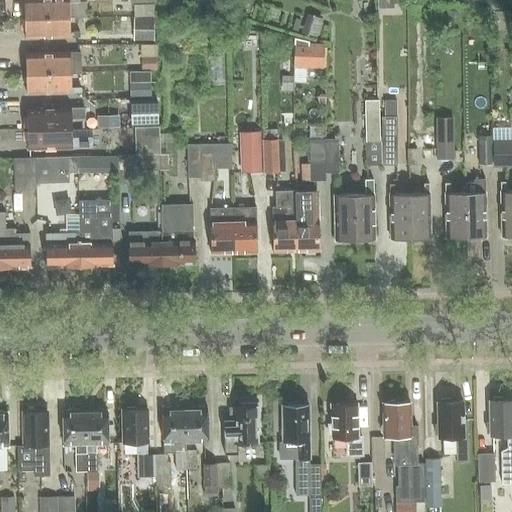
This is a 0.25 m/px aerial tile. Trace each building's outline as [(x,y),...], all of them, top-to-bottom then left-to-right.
[(24,0),(25,19),(70,18),(70,3),(80,2),(79,0),(24,0)] [(207,0),(207,12),(223,13),(224,0),(207,0)] [(307,15),(302,33),(319,38),(323,20),(307,15)] [(26,39),(80,37),(80,32),(70,33),(70,18),(25,19),(26,39)] [(154,18),(135,18),(135,41),(154,41),(154,18)] [(294,38),(293,62),(323,63),(324,46),(312,45),(312,42),(294,38)] [(81,73),(80,58),(81,58),(81,53),(26,55),(26,74),(81,73)] [(157,58),(141,58),(141,63),(141,71),(157,71),(157,62),(157,58)] [(81,73),(26,74),(27,94),(81,93),(81,88),(72,88),(71,75),(81,75),(81,73)] [(494,108),(493,89),(481,90),(482,109),(494,108)] [(380,100),(366,100),(367,165),(381,165),(380,100)] [(134,101),(131,101),(132,115),(132,126),(135,125),(157,125),(156,101),(134,101)] [(28,130),(72,129),(72,114),(82,114),(82,109),(27,110),(28,130)] [(382,166),(399,166),(398,117),(383,117),(384,137),(382,137),(382,166)] [(437,161),(454,160),(454,118),(436,118),(437,161)] [(491,128),(479,128),(479,166),(491,166),(491,128)] [(73,149),(93,149),(93,138),(73,138),(72,129),(28,130),(28,150),(73,149)] [(262,172),(261,138),(261,132),(240,132),(242,173),(262,172)] [(325,140),(326,172),(341,172),(340,139),(325,140)] [(326,180),(326,172),(325,140),(310,140),(310,180),(326,180)] [(511,140),(493,140),(493,165),(493,168),(511,167),(511,140)] [(263,177),(277,176),(276,143),(262,143),(263,177)] [(215,169),(225,169),(225,153),(233,153),(233,144),(200,145),(201,178),(201,182),(215,182),(215,169)] [(201,178),(200,145),(188,145),(189,179),(201,178)] [(408,150),(409,166),(418,165),(418,150),(408,150)] [(141,155),(120,156),(120,179),(141,179),(141,171),(141,155)] [(170,155),(141,155),(141,171),(170,170),(170,155)] [(69,173),(78,173),(77,157),(36,158),(37,190),(37,184),(69,183),(69,173)] [(77,157),(78,173),(86,173),(86,157),(77,157)] [(15,191),(37,190),(36,158),(14,159),(15,191)] [(375,240),(374,180),(365,180),(366,195),(343,196),(343,192),(344,192),(344,186),(334,186),(335,241),(375,240)] [(466,238),(486,238),(485,180),(474,180),(474,183),(465,183),(465,193),(466,238)] [(511,236),(511,192),(506,192),(506,182),(501,182),(502,237),(511,236)] [(411,239),(431,239),(429,184),(425,184),(425,194),(410,194),(411,239)] [(466,238),(465,193),(450,193),(450,184),(445,184),(446,238),(466,238)] [(411,239),(410,194),(395,195),(395,185),(390,185),(391,240),(411,239)] [(295,190),(295,191),(295,193),(296,252),(320,251),(317,190),(295,190)] [(296,252),(295,193),(295,191),(275,192),(276,207),(272,207),(273,252),(296,252)] [(80,267),(113,266),(111,200),(78,201),(79,233),(80,267)] [(161,232),(162,265),(196,264),(195,241),(194,241),(193,231),(192,231),(192,226),(193,226),(193,205),(162,205),(162,232),(161,232)] [(211,254),(234,253),(233,208),(210,209),(211,254)] [(234,253),(257,253),(257,208),(233,208),(234,253)] [(0,268),(31,268),(30,234),(16,234),(16,229),(6,229),(5,213),(0,212),(0,268)] [(129,266),(162,265),(161,232),(129,232),(129,242),(128,242),(129,266)] [(46,267),(80,267),(79,233),(46,234),(46,267)] [(511,484),(511,400),(490,401),(490,437),(508,436),(508,448),(503,452),(504,485),(511,484)] [(456,463),(469,463),(467,420),(464,420),(463,402),(438,402),(439,438),(456,438),(456,463)] [(259,418),(260,418),(259,403),(232,404),(232,407),(229,407),(230,420),(224,420),(225,455),(238,454),(238,444),(259,444),(259,418)] [(383,404),(384,438),(394,438),(394,465),(398,465),(398,486),(424,486),(424,464),(417,464),(417,445),(418,445),(417,426),(414,426),(411,426),(410,403),(383,404)] [(348,456),(363,455),(362,437),(358,438),(358,404),(332,405),(332,425),(329,425),(329,435),(332,435),(332,439),(347,439),(348,456)] [(299,459),(310,459),(309,405),(283,406),(283,442),(298,442),(299,459)] [(175,443),(186,443),(185,408),(163,409),(164,443),(175,443)] [(186,452),(187,471),(197,471),(196,443),(208,443),(208,408),(185,408),(186,443),(186,452)] [(146,444),(147,444),(147,409),(124,410),(125,444),(135,444),(135,452),(146,452),(146,444)] [(97,445),(109,445),(108,410),(85,411),(87,472),(98,472),(97,445)] [(76,473),(87,472),(85,411),(63,411),(64,446),(76,446),(76,454),(76,473)] [(0,447),(9,447),(8,413),(0,412),(0,447)] [(34,477),(48,476),(47,412),(24,412),(25,446),(18,446),(18,471),(34,471),(34,477)] [(279,442),(280,460),(294,459),(299,459),(298,442),(283,442),(279,442)] [(175,443),(164,443),(164,453),(175,453),(186,452),(186,443),(175,443)] [(186,452),(175,453),(176,471),(187,471),(186,452)] [(137,477),(156,476),(156,454),(137,455),(137,477)] [(156,454),(156,476),(156,485),(171,485),(170,462),(167,462),(167,454),(156,454)] [(494,454),(478,455),(479,482),(495,482),(495,481),(494,454)] [(294,459),(295,496),(310,496),(310,459),(299,459),(294,459)] [(426,460),(426,507),(438,507),(438,460),(426,460)] [(372,463),(359,463),(359,487),(373,486),(372,463)] [(217,497),(217,490),(216,465),(202,466),(203,497),(217,497)] [(216,465),(217,490),(229,490),(229,465),(216,465)] [(322,497),(322,489),(322,466),(310,467),(311,497),(322,497)] [(269,483),(268,467),(256,467),(256,484),(269,483)] [(123,496),(122,472),(108,473),(109,497),(123,496)] [(87,474),(87,492),(98,492),(98,473),(87,474)] [(479,486),(479,499),(490,499),(489,486),(479,486)] [(18,511),(18,496),(4,497),(4,511),(18,511)] [(57,511),(57,496),(39,497),(39,511),(57,511)] [(75,511),(75,496),(57,496),(57,511),(75,511)] [(415,511),(416,503),(395,503),(395,511),(415,511)]
